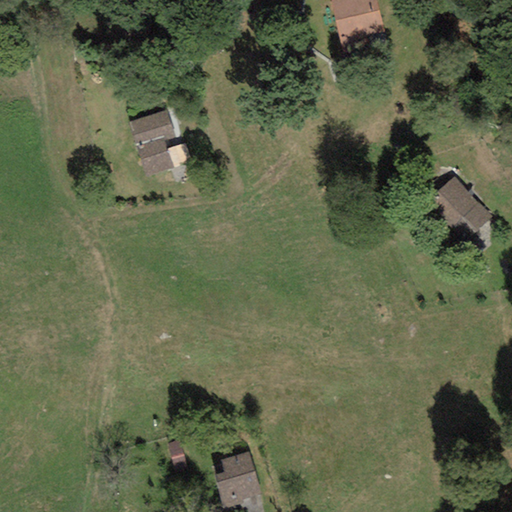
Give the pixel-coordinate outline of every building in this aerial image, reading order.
[(328,0),(336,26),(379,13),(375,0),(328,0)] [(379,13),(336,26),(344,56),(387,44),(379,13)] [(165,114),(128,127),(146,178),(194,162),(187,142),(176,145),(165,114)] [(479,205),(453,179),(426,206),(452,232),(479,205)] [(492,218),(479,205),(452,232),(465,245),(492,218)] [(247,456),(220,465),(224,477),(213,481),(223,511),(228,511),(243,507),(242,503),(261,497),(247,456)]
